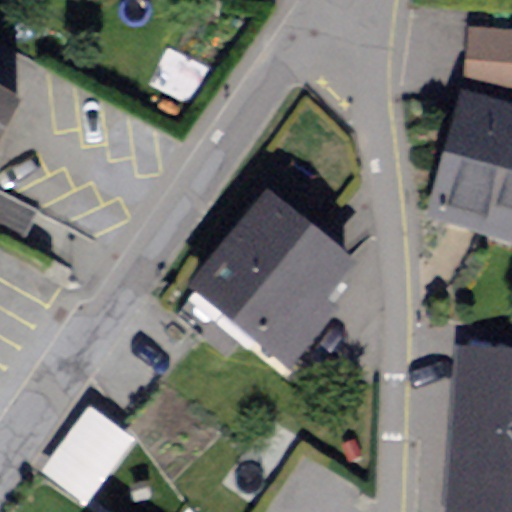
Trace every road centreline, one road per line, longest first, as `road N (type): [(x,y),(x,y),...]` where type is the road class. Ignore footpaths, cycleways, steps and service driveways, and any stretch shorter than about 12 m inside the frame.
road 1 (residential): [(0,468),(329,0)]
road 2 (residential): [(344,0),(378,139),(393,279),(387,511)]
